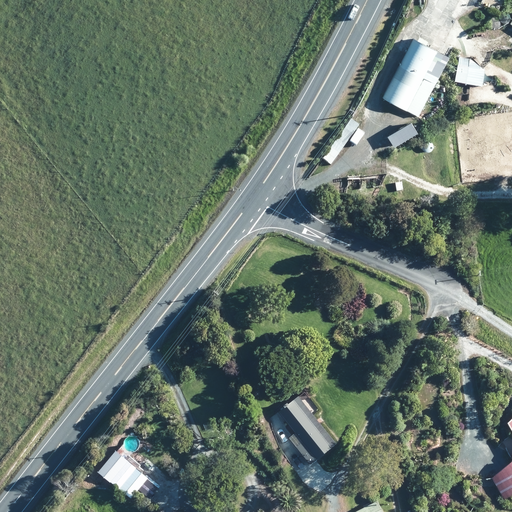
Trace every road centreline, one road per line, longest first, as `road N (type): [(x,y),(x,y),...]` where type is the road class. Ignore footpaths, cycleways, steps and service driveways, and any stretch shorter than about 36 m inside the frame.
road 1 (primary): [(7,511),(251,202)]
road 2 (primary): [(251,202),(367,0)]
road 3 (unclassified): [(445,299),(445,288),(251,202)]
